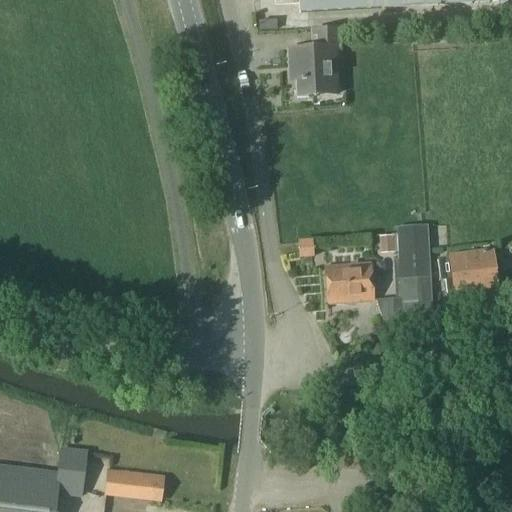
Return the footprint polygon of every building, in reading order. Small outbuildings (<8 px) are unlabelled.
[(488,0),(298,0),(299,13),(488,3),(488,0)] [(287,51),(288,69),(294,69),(296,97),(336,96),(334,49),(340,49),(339,30),(310,31),(311,50),(287,51)] [(276,32),(250,31),(250,47),(275,48),(276,32)] [(478,42),(478,32),(411,35),(411,43),(411,46),(478,42)] [(475,68),(475,50),(441,48),(441,61),(461,62),(460,86),(468,86),(469,68),(475,68)] [(401,329),(432,328),(426,227),(395,229),(396,235),(393,235),(393,237),(378,238),(380,254),(394,253),(397,253),(397,261),(392,261),(395,301),(375,302),(384,331),(401,330),(401,329)] [(312,257),(311,243),(298,244),(299,258),(312,257)] [(448,257),(438,258),(441,282),(447,281),(449,296),(453,295),(453,297),(497,291),(492,251),(448,257)] [(372,303),(371,289),(377,288),(376,278),(370,278),(369,264),(324,268),(327,307),(372,303)] [(71,511),(79,455),(55,452),(47,511),(71,511)] [(0,511),(8,511),(13,463),(0,462),(0,511)] [(148,501),(151,476),(107,471),(104,496),(148,501)]
